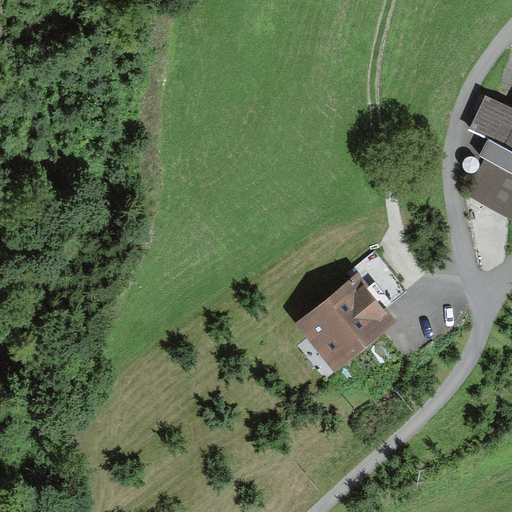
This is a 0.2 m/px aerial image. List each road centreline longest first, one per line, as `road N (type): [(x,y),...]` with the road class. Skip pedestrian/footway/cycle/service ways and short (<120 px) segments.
road 1 (unclassified): [(511,30),(466,96),(451,167),(479,315),(473,350),(440,398),(317,511)]
road 2 (track): [(475,294),(436,287),(400,247),(372,85),(389,0)]
